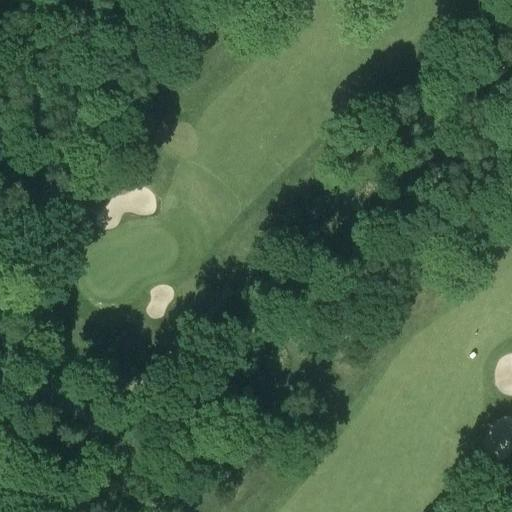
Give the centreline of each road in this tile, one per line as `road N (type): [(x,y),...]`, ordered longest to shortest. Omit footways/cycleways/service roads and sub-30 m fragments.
road 1 (track): [(67,511),(91,433),(120,396),(171,357),(305,218),(450,86)]
road 2 (track): [(0,368),(100,420),(193,488)]
road 3 (track): [(0,241),(128,130)]
